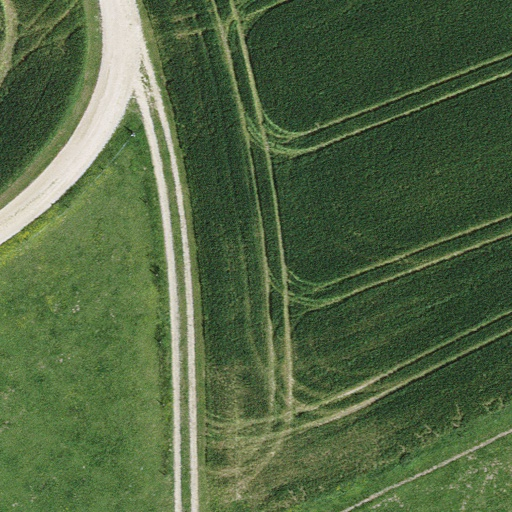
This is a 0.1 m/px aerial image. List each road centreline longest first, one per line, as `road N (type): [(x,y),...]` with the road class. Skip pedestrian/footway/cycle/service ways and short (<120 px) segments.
road 1 (track): [(120,54),(165,181),(177,511)]
road 2 (track): [(0,219),(110,139),(123,0)]
